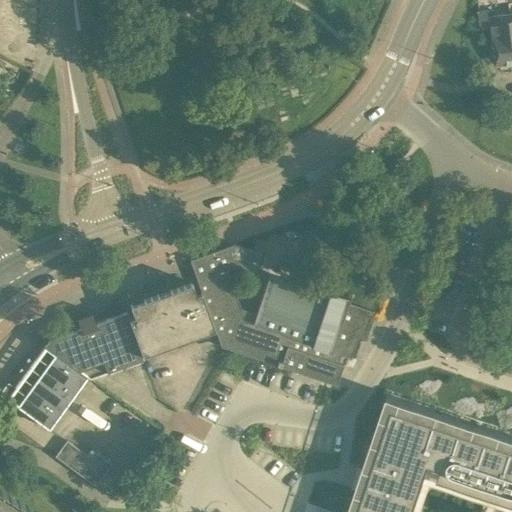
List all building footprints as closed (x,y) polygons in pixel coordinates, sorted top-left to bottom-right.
[(492,32),(496,66),(511,64),(511,38),(509,15),(491,17),(490,10),(479,11),(480,26),(491,24),(492,32)] [(200,292),(214,329),(221,347),(262,361),(336,385),(342,365),(337,363),(339,355),(350,359),(357,337),(363,338),(372,311),(347,302),(349,298),(327,291),(326,294),(268,275),(255,314),(240,309),(226,271),(236,267),(253,273),(260,253),(233,244),(189,260),(200,292)] [(133,316),(127,318),(141,357),(214,329),(200,292),(195,294),(191,283),(142,300),(145,308),(133,304),(132,304),(129,305),(133,316)] [(91,312),(76,318),(80,328),(61,335),(63,339),(44,346),(86,376),(89,379),(142,359),(141,357),(127,318),(125,312),(95,323),(91,312)] [(29,366),(6,398),(29,414),(48,428),(56,417),(65,424),(80,403),(71,397),(86,376),(44,346),(29,366)] [(365,495),(359,511),(511,511),(511,447),(394,408),(373,471),(369,483),(365,495)] [(64,440),(53,456),(74,471),(96,486),(111,464),(89,448),(85,455),(64,440)] [(0,511),(35,511),(0,489),(0,511)]
